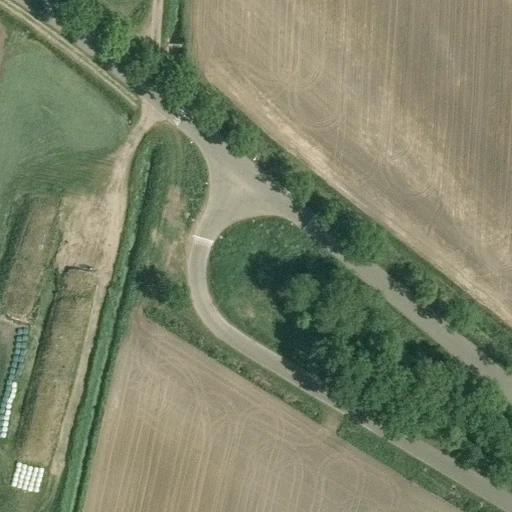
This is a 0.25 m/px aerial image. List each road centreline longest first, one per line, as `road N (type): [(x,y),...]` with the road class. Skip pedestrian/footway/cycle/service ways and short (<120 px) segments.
road 1 (unclassified): [(511,507),(234,342),(205,316),(194,235),(230,159)]
road 2 (unclassified): [(511,388),(230,159)]
road 3 (unclassified): [(230,159),(123,62),(39,0)]
